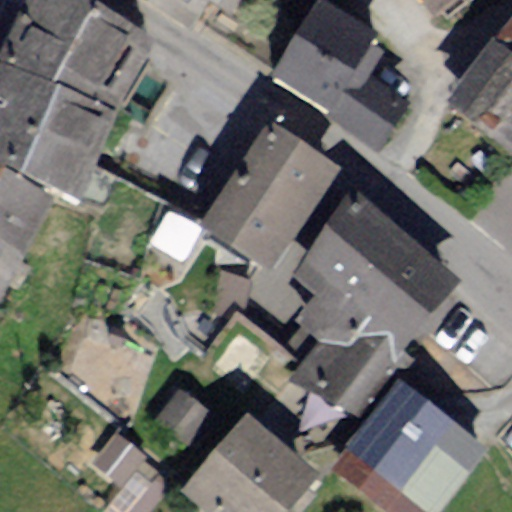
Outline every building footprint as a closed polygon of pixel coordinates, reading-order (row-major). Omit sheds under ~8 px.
[(144,54),(56,0),(15,0),(0,34),(0,81),(105,126),(144,54)] [(237,0),(105,0),(184,44),(198,18),(220,31),(237,0)] [(453,0),(347,0),(389,54),(453,0)] [(305,11),(259,86),(366,158),(399,105),(378,91),(392,66),(305,11)] [(474,49),(433,110),(501,167),(511,153),(511,23),(508,28),(498,21),(478,52),(474,49)] [(0,81),(0,184),(49,208),(68,216),(105,126),(0,81)] [(330,183),(254,133),(186,235),(263,285),(330,183)] [(49,208),(0,184),(0,252),(19,263),(49,208)] [(167,196),(151,227),(182,243),(198,213),(167,196)] [(453,288),(338,200),(274,283),(306,307),(290,328),(315,347),(336,363),(354,341),(391,369),(453,288)] [(0,294),(19,263),(0,252),(0,294)] [(336,363),(315,347),(285,390),(345,432),(391,369),(354,341),(336,363)] [(444,511),(485,461),(388,386),(317,478),(361,511),(444,511)] [(199,417),(171,395),(144,431),(172,453),(199,417)] [(284,511),(309,482),(235,421),(168,502),(179,511),(284,511)]
